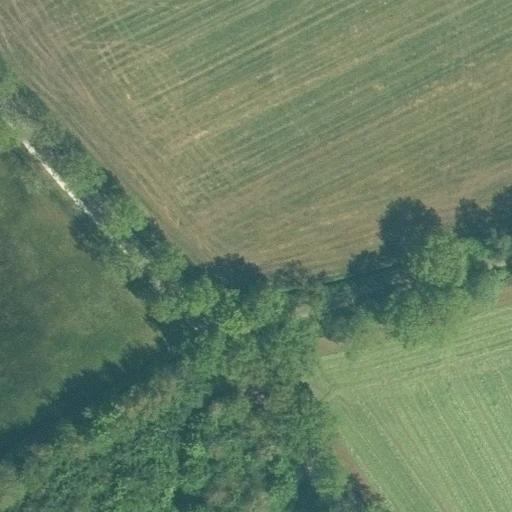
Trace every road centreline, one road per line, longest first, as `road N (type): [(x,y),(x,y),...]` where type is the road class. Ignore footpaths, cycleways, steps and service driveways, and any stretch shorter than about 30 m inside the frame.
road 1 (unclassified): [(219,343),(0,107)]
road 2 (unclassified): [(511,253),(219,343)]
road 3 (unclassified): [(343,511),(219,343)]
